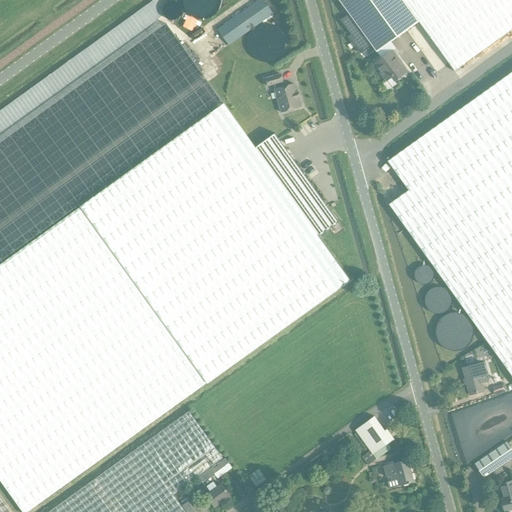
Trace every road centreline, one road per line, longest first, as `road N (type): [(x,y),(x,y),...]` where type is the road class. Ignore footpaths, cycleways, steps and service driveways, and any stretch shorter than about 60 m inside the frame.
road 1 (unclassified): [(416,389),(352,154)]
road 2 (unclassified): [(233,511),(390,399),(416,389)]
road 3 (unclassified): [(352,154),(511,46)]
road 4 (unclassified): [(352,154),(310,0)]
road 5 (unclassified): [(0,86),(118,0)]
road 6 (unclassified): [(449,511),(416,389)]
